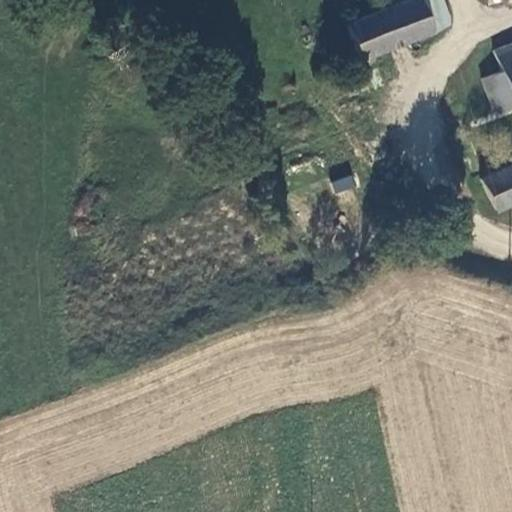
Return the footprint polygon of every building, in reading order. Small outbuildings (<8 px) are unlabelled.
[(417,0),(395,0),(345,17),(358,56),(427,32),(417,0)] [(439,0),(417,0),(427,32),(447,25),(439,0)] [(511,39),(498,44),(503,64),(486,69),(496,102),(511,96),(511,39)] [(375,89),(338,105),(368,174),(405,158),(375,89)] [(511,162),(480,174),(492,207),(511,199),(511,162)] [(331,180),(335,193),(356,186),(352,173),(331,180)] [(342,223),(374,207),(365,190),(334,206),(342,223)]
